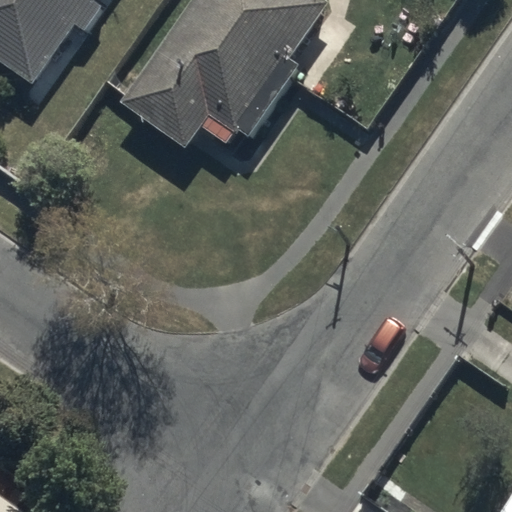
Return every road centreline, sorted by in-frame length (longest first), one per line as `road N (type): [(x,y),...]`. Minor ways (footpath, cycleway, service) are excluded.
road 1 (residential): [(257,463),(511,103)]
road 2 (residential): [(257,463),(0,289)]
